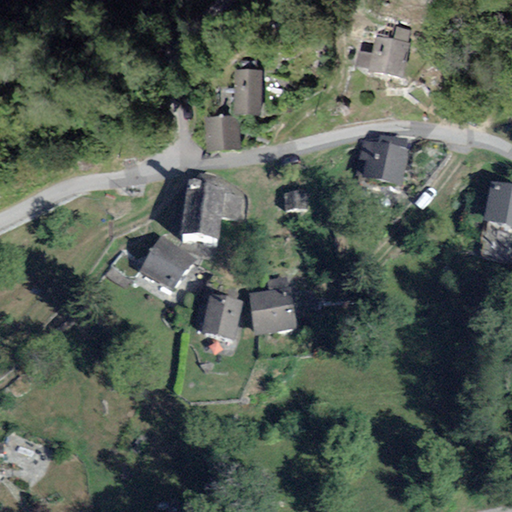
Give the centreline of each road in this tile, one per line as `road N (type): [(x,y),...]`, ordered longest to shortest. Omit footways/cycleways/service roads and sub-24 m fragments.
road 1 (residential): [(511,154),(477,139),(383,130),(271,156),(184,164)]
road 2 (track): [(143,215),(103,233),(0,356)]
road 3 (residential): [(0,223),(70,188),(184,164)]
road 4 (track): [(271,156),(279,132),(342,74),(346,0)]
road 5 (residential): [(225,0),(177,47),(184,164)]
